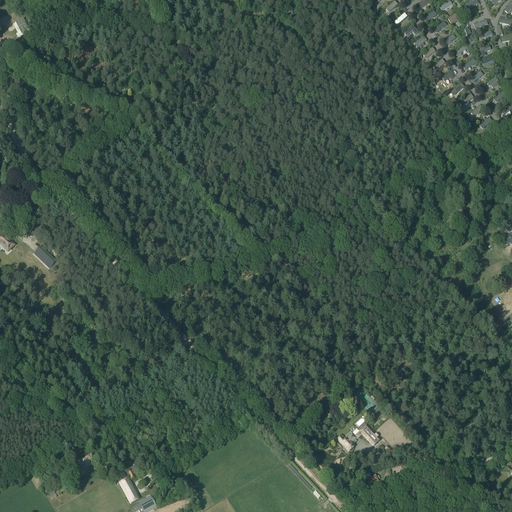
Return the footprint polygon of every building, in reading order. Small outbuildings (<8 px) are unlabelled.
[(418,6),(417,7),(419,10),(423,8),(426,5),(429,3),(426,0),(425,0),(423,2),(420,4),(418,6)] [(467,5),(464,6),(466,11),(467,10),(469,9),(471,8),(476,6),(476,5),(478,4),(476,0),(475,0),(473,2),(470,3),(467,5)] [(442,5),(439,8),(441,10),(441,11),(445,9),(448,7),(451,5),(449,1),(445,3),(442,5)] [(388,7),(385,10),(386,10),(388,13),(390,11),(392,9),(394,8),(397,5),(394,2),(391,4),(388,7)] [(425,17),(422,19),(425,23),(427,22),(430,19),(433,17),(435,16),(436,15),(436,14),(434,12),(433,11),(431,13),(428,15),(425,17)] [(396,21),(394,23),(397,26),(399,24),(402,22),(404,20),(407,17),(404,14),(401,16),(399,18),(396,21)] [(450,18),(448,19),(449,22),(451,25),(454,23),(456,22),(459,20),(457,17),(455,15),(455,14),(453,16),(450,18)] [(61,16),(54,21),(60,31),(68,26),(61,16)] [(14,38),(30,28),(23,18),(7,29),(14,38)] [(435,28),(433,31),(436,34),(439,32),(441,30),(444,28),(446,26),(443,22),(441,24),(438,26),(435,28)] [(476,25),(473,26),(474,29),(475,30),(478,29),(481,28),(484,27),(487,26),(487,25),(486,22),(483,23),(480,24),(476,25)] [(405,31),(403,33),(406,37),(409,35),(412,32),(415,36),(418,33),(416,31),(416,30),(414,28),(412,25),(410,27),(407,29),(405,31)] [(469,29),(465,31),(466,34),(466,33),(467,37),(469,40),(470,43),(471,43),(473,42),(474,42),(473,39),(471,35),(470,32),(469,29)] [(481,35),(478,37),(479,40),(480,41),(483,39),(485,39),(487,38),(491,36),(492,36),(491,35),(490,32),(487,33),(484,34),(481,35)] [(444,41),(442,43),(444,47),(446,45),(447,45),(449,43),(452,41),(455,39),(455,38),(453,35),(450,37),(447,39),(444,41)] [(504,37),(501,38),(502,42),(502,43),(506,43),(509,42),(511,41),(511,35),(511,36),(508,37),(504,37)] [(416,42),(414,44),(415,46),(417,48),(419,50),(421,48),(419,46),(420,45),(422,47),(424,46),(422,44),(426,41),(423,37),(421,39),(419,40),(416,42)] [(480,48),(477,49),(478,52),(479,55),(478,56),(479,58),(481,57),(484,56),(485,56),(486,55),(485,52),(488,51),(490,50),(489,48),(489,46),(488,45),(485,46),(483,47),(480,48)] [(458,50),(454,53),(456,55),(457,57),(457,56),(458,57),(461,55),(463,53),(464,55),(466,54),(466,53),(465,51),(467,50),(464,46),(461,48),(458,50)] [(426,54),(423,56),(425,59),(428,57),(431,54),(434,52),(432,49),(429,51),(426,54)] [(484,61),(481,62),(482,65),(484,69),(488,67),(489,67),(490,68),(493,67),(492,65),(493,65),(492,61),(491,58),(487,59),(484,61)] [(465,65),(462,67),(463,68),(465,71),(466,71),(468,69),(471,67),(474,65),(476,63),(473,59),(470,61),(468,63),(465,65)] [(436,65),(433,67),(434,69),(436,71),(438,68),(441,66),(444,64),(442,60),(439,63),(436,65)] [(445,76),(442,79),(443,80),(445,82),(449,79),(450,80),(453,78),(451,77),(454,75),(451,71),(448,74),(445,76)] [(469,80),(472,84),(473,83),(475,82),(478,79),(480,77),(483,76),(480,72),(477,74),(475,76),(472,78),(469,80)] [(490,83),(487,85),(489,88),(491,87),(492,89),(493,88),(495,87),(497,85),(499,83),(497,81),(496,79),(495,78),(492,80),(490,83)] [(453,91),(450,93),(453,96),(455,94),(458,92),(461,90),(463,87),(464,87),(461,84),(458,86),(455,89),(453,91)] [(495,98),(493,100),(496,103),(497,103),(499,101),(501,99),(503,97),(505,95),(503,92),(500,94),(498,96),(495,98)] [(464,100),(461,102),(464,105),(467,103),(470,101),(472,98),(470,95),(469,96),(466,98),(464,100)] [(503,111),(500,113),(503,116),(505,115),(505,116),(507,118),(509,116),(511,115),(511,114),(509,112),(511,110),(511,109),(511,105),(511,104),(508,106),(506,109),(503,111)] [(472,113),(471,114),(473,117),(477,114),(478,115),(480,114),(479,113),(482,110),(479,106),(477,109),(474,111),(472,113)] [(482,125),(479,127),(480,127),(482,130),(485,128),(487,126),(488,126),(488,125),(490,124),(492,122),(489,118),(486,120),(484,122),(482,125)] [(0,244),(1,245),(4,247),(7,244),(8,245),(7,246),(8,246),(9,246),(9,247),(13,243),(6,236),(3,236),(3,233),(0,232),(0,244)] [(56,262),(40,247),(33,254),(49,269),(56,262)] [(359,432),(355,436),(358,439),(361,435),(373,448),(381,440),(366,424),(366,425),(364,423),(357,430),(359,432)] [(341,435),(336,439),(348,452),(354,447),(351,443),(356,438),(351,432),(345,437),(347,439),(346,440),(341,435)] [(389,455),(392,452),(387,446),(384,449),(389,455)] [(157,453),(152,456),(157,464),(162,461),(160,458),(161,458),(157,453)] [(78,466),(75,468),(79,475),(80,476),(81,476),(82,476),(83,476),(84,475),(84,474),(84,473),(84,472),(83,470),(88,468),(92,465),(96,463),(91,455),(81,460),(82,460),(78,462),(80,465),(78,466)] [(127,469),(124,470),(125,472),(126,472),(131,480),(135,478),(136,480),(140,478),(134,466),(130,468),(129,466),(126,467),(127,469)] [(122,472),(117,475),(120,481),(125,478),(122,472)] [(369,472),(365,474),(366,478),(369,485),(378,482),(375,475),(371,477),(369,472)] [(128,478),(119,483),(130,505),(139,500),(128,478)] [(65,479),(58,483),(60,488),(68,483),(65,479)] [(69,485),(56,493),(57,495),(70,488),(69,485)] [(151,497),(132,508),(134,511),(145,511),(156,506),(151,497)]
